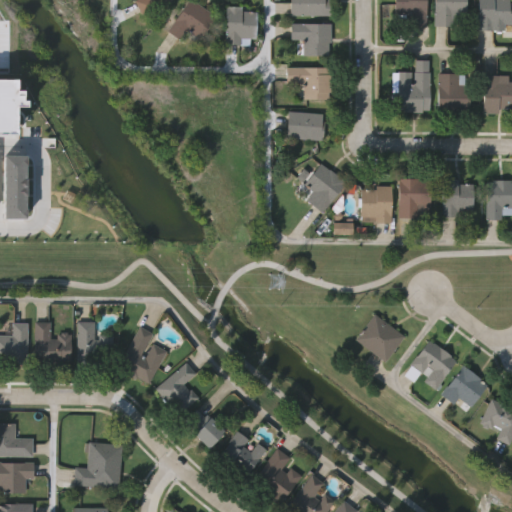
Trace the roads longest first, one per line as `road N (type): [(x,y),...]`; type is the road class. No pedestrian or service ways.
road 1 (residential): [(363,0),(362,125),(369,142),(511,145)]
road 2 (residential): [(0,394),(112,400),(238,511)]
